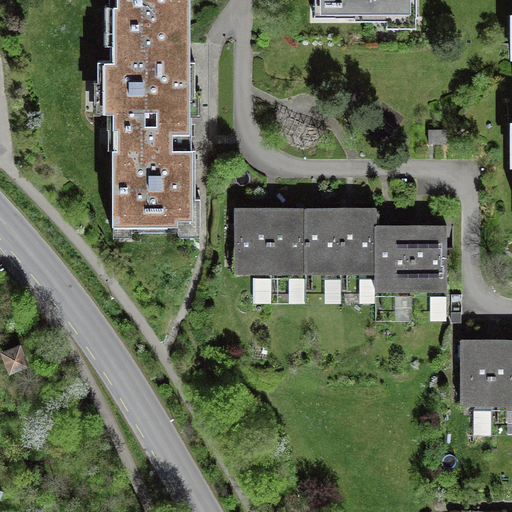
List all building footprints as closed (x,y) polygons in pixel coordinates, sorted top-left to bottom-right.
[(109,0),(109,5),(117,5),(117,24),(189,24),(189,0),(109,0)] [(323,0),(324,4),(334,4),(334,16),(354,16),(354,19),(386,19),(386,16),(416,16),(416,0),(323,0)] [(124,131),(191,130),(191,94),(194,94),(194,61),(190,61),(189,24),(117,24),(117,45),(110,45),(110,60),(97,60),(97,80),(102,80),(102,112),(116,112),(116,128),(124,128),(124,131)] [(191,130),(124,131),(124,148),(112,148),(113,224),(132,224),(132,230),(178,230),(178,223),(199,223),(199,197),(195,197),(195,149),(191,149),(191,130)] [(235,270),(270,270),(270,209),(235,209),(235,270)] [(270,209),(270,270),(305,270),(305,209),(270,209)] [(305,209),(305,270),(340,270),(340,209),(305,209)] [(340,209),(340,270),(376,270),(376,226),(376,209),(340,209)] [(376,226),(376,270),(376,288),(411,288),(411,226),(376,226)] [(411,226),(411,288),(446,288),(446,226),(411,226)] [(491,434),(491,402),(491,340),(460,340),(460,402),(477,402),(473,409),(473,434),(491,434)] [(511,340),(491,340),(491,402),(511,401),(511,340)] [(20,344),(2,350),(10,370),(27,363),(20,344)]
